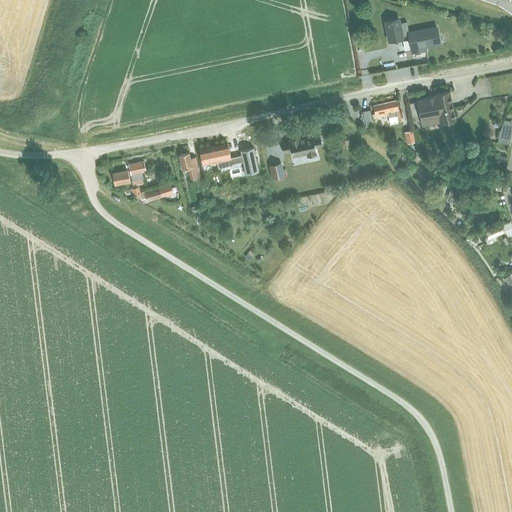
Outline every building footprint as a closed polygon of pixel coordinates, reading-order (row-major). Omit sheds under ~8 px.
[(440,43),(436,27),(409,32),(406,22),(399,23),(398,19),(385,21),(389,41),(402,38),(402,37),(409,35),(411,49),(415,48),(416,53),(426,51),(425,46),(440,43)] [(428,97),(416,100),(420,120),(439,117),(440,123),(455,119),(449,91),(434,94),(434,96),(432,96),(428,97)] [(396,100),(385,102),(388,114),(387,114),(389,122),(389,124),(397,122),(397,121),(401,120),(400,117),(396,100)] [(388,114),(385,102),(373,105),(376,117),(387,114),(388,114)] [(365,127),(373,125),(369,110),(361,112),(365,127)] [(407,143),(415,141),(412,130),(404,132),(407,143)] [(499,131),(497,142),(509,144),(511,133),(499,131)] [(322,145),(320,137),(312,139),(312,136),(299,139),(299,136),(288,139),(289,142),(281,144),(283,152),(291,151),(292,157),(302,154),(302,153),(306,152),(307,156),(316,154),(314,146),(322,145)] [(350,147),(348,139),(342,140),(343,148),(350,147)] [(228,144),(199,150),(202,164),(217,160),(218,168),(232,165),(232,164),(242,162),(245,174),(259,171),(254,147),(240,150),(241,155),(231,157),(228,144)] [(191,179),(200,177),(195,157),(190,158),(189,152),(179,154),(182,169),(188,168),(191,179)] [(128,164),(133,184),(133,185),(145,183),(142,171),(146,171),(144,161),(128,164)] [(283,169),(281,162),(269,165),(271,179),(286,176),(285,168),(283,169)] [(114,184),(130,181),(127,170),(112,173),(114,184)] [(132,188),(125,191),(126,193),(128,194),(133,192),(135,196),(140,194),(142,199),(146,198),(147,201),(161,196),(173,193),(170,185),(159,188),(144,192),(144,191),(140,192),(138,187),(132,188)] [(451,186),(446,201),(456,204),(461,189),(451,186)] [(500,226),(478,235),(481,242),(503,233),(500,226)] [(250,250),(245,256),(252,261),(254,258),(252,257),(254,253),(250,250)]
